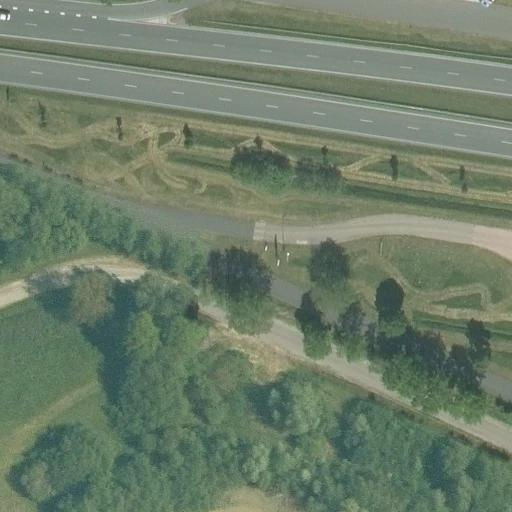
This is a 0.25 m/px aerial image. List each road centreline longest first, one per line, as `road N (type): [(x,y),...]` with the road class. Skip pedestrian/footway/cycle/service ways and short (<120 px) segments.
road 1 (unclassified): [(0,297),(132,269),(162,277),(215,309),(511,437)]
road 2 (trunk): [(0,71),(511,144)]
road 3 (trunk): [(511,83),(94,33)]
